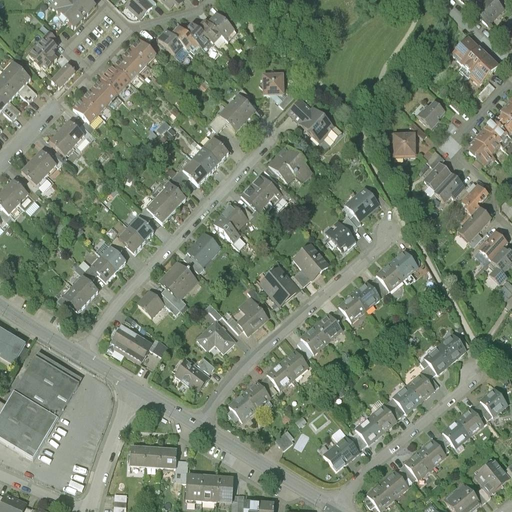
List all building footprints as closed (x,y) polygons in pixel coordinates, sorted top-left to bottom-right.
[(41,0),(54,12),(65,0),(41,0)] [(88,0),(65,0),(54,12),(74,31),(97,7),(88,0)] [(145,0),(130,0),(124,7),(140,22),(153,7),(145,0)] [(158,0),(171,11),(175,6),(178,9),(184,1),(182,0),(158,0)] [(471,13),(487,28),(503,11),(491,0),(482,0),(480,3),(471,13)] [(511,25),(511,15),(503,26),(508,30),(511,25)] [(208,25),(223,38),(228,44),(237,35),(216,16),(208,25)] [(197,31),(213,47),(214,47),(223,38),(208,25),(205,22),(197,31)] [(499,39),(511,51),(511,25),(508,30),(499,39)] [(184,34),(201,50),(206,54),(213,47),(197,31),(192,26),(184,34)] [(179,29),(171,37),(189,55),(191,53),(195,57),(201,50),(184,34),(179,29)] [(43,69),(47,72),(58,60),(52,55),(58,49),(56,47),(60,43),(49,33),(27,56),(35,63),(33,65),(40,72),(43,69)] [(167,52),(180,64),(189,55),(171,37),(166,33),(157,42),(167,52)] [(459,67),(476,49),(466,39),(449,57),(459,67)] [(139,41),(132,48),(150,65),(157,58),(148,49),(139,41)] [(167,52),(157,42),(156,41),(148,49),(157,58),(159,60),(167,52)] [(132,48),(123,58),(141,75),(150,65),(132,48)] [(468,76),(485,58),(476,49),(459,67),(468,76)] [(123,58),(114,68),(132,84),(141,75),(123,58)] [(467,78),(478,88),(496,68),(485,58),(468,76),(467,78)] [(13,65),(4,74),(22,91),(26,87),(31,82),(13,65)] [(50,84),(59,92),(76,74),(67,66),(50,84)] [(114,68),(101,81),(118,98),(132,84),(114,68)] [(4,74),(0,78),(0,86),(14,100),(18,96),(22,91),(4,74)] [(263,77),(263,99),(285,99),(285,77),(263,77)] [(101,81),(93,89),(111,106),(118,98),(101,81)] [(0,86),(0,103),(6,109),(9,105),(14,100),(0,86)] [(204,95),(207,91),(203,86),(199,90),(204,95)] [(22,91),(18,96),(28,106),(36,97),(26,87),(22,91)] [(93,89),(83,99),(101,116),(111,106),(93,89)] [(291,94),(279,108),(283,112),(295,99),(291,94)] [(239,98),(229,108),(247,125),(257,114),(239,98)] [(83,99),(72,111),(86,124),(90,128),(101,116),(83,99)] [(181,100),(176,105),(183,112),(188,107),(181,100)] [(287,116),(319,146),(335,130),(313,109),(312,111),(301,101),(287,116)] [(415,117),(430,131),(438,122),(437,121),(443,115),(443,114),(440,111),(432,103),(427,108),(425,107),(415,117)] [(6,109),(1,113),(12,123),(20,115),(9,105),(6,109)] [(445,106),(440,111),(443,114),(443,115),(449,120),(454,115),(445,106)] [(498,114),(500,116),(511,127),(511,111),(506,106),(498,114)] [(229,108),(219,119),(226,126),(236,136),(247,125),(229,108)] [(174,110),(170,115),(177,121),(181,117),(174,110)] [(496,118),(490,124),(508,140),(511,135),(511,127),(500,116),(497,119),(496,118)] [(217,136),(226,126),(219,119),(218,118),(209,128),(217,136)] [(408,128),(422,141),(426,136),(413,123),(408,128)] [(490,124),(490,123),(481,132),(499,148),(502,151),(510,142),(508,140),(490,124)] [(69,124),(59,135),(75,149),(85,139),(78,132),(69,124)] [(86,124),(78,132),(85,139),(87,140),(95,132),(90,128),(86,124)] [(499,148),(481,132),(473,141),(491,157),(499,148)] [(390,135),(390,159),(414,158),(413,134),(390,135)] [(59,135),(49,145),(58,153),(65,160),(75,149),(59,135)] [(214,141),(205,151),(220,166),(230,156),(214,141)] [(495,161),(491,157),(473,141),(468,146),(471,148),(466,153),(475,161),(472,165),(479,171),(482,168),(486,171),(495,161)] [(288,147),(268,168),(269,169),(279,179),(287,187),(295,179),(303,186),(314,176),(306,168),(307,166),(288,147)] [(205,151),(194,162),(210,177),(220,166),(205,151)] [(438,164),(439,166),(444,161),(434,152),(425,163),(432,170),(438,164)] [(58,153),(50,162),(57,169),(59,170),(67,162),(65,160),(58,153)] [(41,154),(32,164),(47,179),(57,169),(50,162),(41,154)] [(194,162),(183,174),(198,189),(210,177),(194,162)] [(32,164),(21,175),(30,183),(37,190),(47,179),(32,164)] [(433,193),(450,176),(439,166),(438,164),(432,170),(421,182),(433,193)] [(279,179),(269,169),(264,174),(274,183),(279,179)] [(453,201),(464,189),(450,176),(433,193),(432,194),(444,205),(450,199),(453,201)] [(260,178),(251,188),(269,205),(276,199),(278,196),(275,193),(260,178)] [(30,183),(22,192),(29,198),(30,200),(39,192),(37,190),(30,183)] [(13,184),(4,193),(19,208),(29,198),(22,192),(13,184)] [(465,192),(468,195),(475,187),(472,184),(465,192)] [(171,187),(159,199),(175,214),(187,203),(171,187)] [(469,219),(477,211),(488,199),(475,187),(468,195),(459,205),(464,209),(462,212),(469,219)] [(251,188),(241,198),(255,213),(259,216),(269,205),(251,188)] [(280,188),(275,193),(278,196),(286,202),(290,197),(280,188)] [(346,209),(360,226),(380,208),(376,203),(365,190),(345,208),(346,209)] [(114,191),(107,198),(112,202),(119,195),(114,191)] [(4,193),(0,197),(0,211),(2,213),(9,219),(19,208),(4,193)] [(159,199),(146,212),(153,219),(162,228),(175,214),(159,199)] [(381,199),(376,203),(380,208),(385,214),(390,210),(381,199)] [(233,208),(214,228),(234,247),(241,239),(237,236),(249,223),(240,216),(233,208)] [(348,220),(357,230),(361,226),(360,226),(346,209),(342,213),(348,220)] [(245,210),(240,216),(249,223),(258,232),(266,223),(259,216),(255,213),(252,216),(245,210)] [(138,221),(146,227),(153,219),(146,212),(145,211),(137,219),(138,221)] [(454,234),(467,246),(468,246),(477,236),(489,223),(477,211),(469,219),(454,234)] [(2,213),(0,214),(0,227),(1,228),(2,230),(10,221),(9,219),(2,213)] [(348,220),(343,225),(353,236),(358,231),(357,230),(348,220)] [(138,221),(129,231),(145,246),(155,236),(146,227),(138,221)] [(325,235),(344,256),(357,245),(338,224),(325,235)] [(73,235),(79,240),(84,235),(78,229),(73,235)] [(129,231),(119,242),(126,249),(135,257),(145,246),(129,231)] [(488,266),(502,251),(506,247),(493,234),(475,253),(488,266)] [(204,235),(186,255),(188,257),(203,270),(221,251),(204,235)] [(481,240),(477,236),(468,246),(472,250),(481,240)] [(110,251),(118,258),(126,249),(119,242),(117,240),(109,249),(110,251)] [(331,269),(311,247),(293,263),(301,273),(311,284),(312,285),(331,269)] [(498,289),(506,281),(502,278),(511,266),(511,249),(507,255),(502,251),(488,266),(494,271),(487,279),(498,289)] [(110,251),(100,261),(117,276),(127,266),(118,258),(110,251)] [(406,256),(417,269),(421,265),(410,252),(406,256)] [(405,254),(391,266),(405,283),(419,271),(417,269),(406,256),(405,254)] [(203,270),(188,257),(184,262),(198,276),(203,270)] [(91,272),(98,278),(107,287),(117,276),(100,261),(91,272)] [(74,273),(82,281),(83,280),(90,286),(98,278),(91,272),(83,264),(74,273)] [(178,264),(159,285),(166,291),(180,304),(181,303),(199,284),(178,264)] [(391,266),(376,279),(377,280),(389,294),(390,296),(405,283),(391,266)] [(280,269),(259,288),(280,312),(301,294),(300,293),(290,281),(280,269)] [(293,278),(290,281),(300,293),(311,284),(301,273),(294,279),(293,278)] [(82,281),(74,290),(90,305),(99,295),(90,286),(83,280),(82,281)] [(369,287),(380,301),(389,294),(377,280),(369,287)] [(511,288),(507,284),(494,297),(503,305),(511,296),(511,288)] [(367,285),(353,297),(368,314),(382,303),(380,301),(369,287),(367,285)] [(63,302),(79,317),(90,305),(74,290),(63,302)] [(164,299),(160,303),(165,308),(176,318),(186,307),(181,303),(180,304),(166,291),(161,296),(164,299)] [(250,300),(256,307),(262,302),(252,291),(247,296),(250,300)] [(149,293),(136,307),(152,322),(165,308),(160,303),(149,293)] [(353,297),(338,310),(339,311),(347,320),(352,327),(368,314),(353,297)] [(245,320),(237,327),(243,334),(248,340),(269,322),(256,307),(250,300),(238,311),(245,320)] [(206,313),(217,325),(222,320),(211,309),(206,313)] [(347,320),(339,311),(331,319),(338,327),(347,320)] [(329,317),(315,329),(329,346),(344,334),(338,327),(331,319),(329,317)] [(128,319),(111,348),(126,357),(137,339),(142,330),(128,319)] [(239,338),(243,334),(237,327),(231,321),(227,324),(239,338)] [(215,324),(196,343),(208,356),(215,349),(224,358),(236,346),(215,324)] [(315,329),(300,341),(302,343),(314,357),(314,358),(329,346),(315,329)] [(29,349),(0,331),(0,360),(16,370),(29,349)] [(438,350),(452,367),(467,355),(453,338),(438,350)] [(153,348),(137,339),(126,357),(142,366),(153,348)] [(301,352),(296,356),(304,365),(314,357),(302,343),(297,347),(301,352)] [(436,377),(438,379),(452,367),(438,350),(424,362),(424,363),(436,377)] [(294,353),(281,365),(296,382),(309,371),(304,365),(296,356),(294,353)] [(214,371),(203,361),(198,368),(209,377),(214,371)] [(15,398),(59,423),(80,388),(36,362),(15,398)] [(420,375),(421,377),(427,384),(436,377),(424,363),(420,367),(424,372),(420,375)] [(187,364),(174,380),(198,398),(210,382),(187,364)] [(281,365),(266,377),(268,379),(275,388),(281,395),(296,382),(281,365)] [(421,377),(407,389),(421,407),(436,394),(427,384),(421,377)] [(275,388),(268,379),(258,387),(270,400),(275,396),(271,391),(275,388)] [(257,385),(243,396),(258,413),(271,402),(270,400),(258,387),(257,385)] [(407,389),(392,401),(393,402),(405,416),(407,418),(421,407),(407,389)] [(492,391),(477,403),(479,405),(490,418),(492,421),(507,408),(492,391)] [(243,396),(228,409),(243,426),(258,413),(243,396)] [(15,398),(0,423),(0,443),(35,464),(59,423),(15,398)] [(393,402),(384,409),(396,424),(405,416),(393,402)] [(490,418),(479,405),(470,413),(481,426),(490,418)] [(383,408),(369,420),(384,437),(398,425),(396,424),(384,409),(383,408)] [(468,411),(454,423),(469,440),(483,428),(481,426),(470,413),(468,411)] [(369,420),(354,432),(359,438),(367,447),(369,449),(384,437),(369,420)] [(454,423),(440,435),(441,437),(449,446),(454,452),(469,440),(454,423)] [(323,458),(337,475),(360,457),(358,455),(351,446),(340,432),(332,439),(338,446),(323,458)] [(285,436),(275,445),(284,454),(293,446),(285,436)] [(441,437),(433,444),(444,457),(449,453),(446,449),(449,446),(441,437)] [(359,438),(351,446),(358,455),(367,447),(359,438)] [(431,442),(417,453),(432,471),(446,460),(444,457),(433,444),(431,442)] [(146,472),(148,452),(132,451),(130,471),(146,472)] [(162,473),(163,453),(148,452),(146,472),(162,473)] [(177,465),(178,454),(163,453),(162,473),(176,474),(177,465)] [(417,453),(402,466),(404,468),(414,481),(416,483),(432,471),(417,453)] [(493,464),(472,481),(481,491),(488,500),(508,483),(502,475),(493,464)] [(187,487),(188,480),(188,465),(177,465),(176,474),(176,486),(187,487)] [(404,468),(395,476),(405,489),(414,481),(404,468)] [(511,476),(507,471),(502,475),(508,483),(509,485),(511,482),(511,476)] [(393,474),(379,485),(394,503),(408,492),(405,489),(395,476),(393,474)] [(203,507),(204,480),(188,480),(187,487),(187,506),(203,507)] [(219,508),(220,481),(204,480),(203,507),(219,508)] [(234,499),(234,481),(220,481),(219,508),(232,508),(233,508),(234,499)] [(379,485),(364,497),(376,511),(383,511),(394,503),(379,485)] [(462,486),(452,494),(467,511),(475,511),(480,508),(472,498),(462,486)] [(481,491),(472,498),(480,508),(489,501),(488,500),(481,491)] [(467,511),(452,494),(442,503),(448,511),(467,511)] [(13,511),(17,503),(5,498),(4,501),(0,510),(0,511),(13,511)] [(113,511),(125,511),(126,499),(115,498),(113,511)] [(244,499),(234,499),(233,508),(232,508),(231,511),(244,511),(244,505),(244,499)] [(28,508),(17,503),(13,511),(26,511),(27,511),(28,508)]
